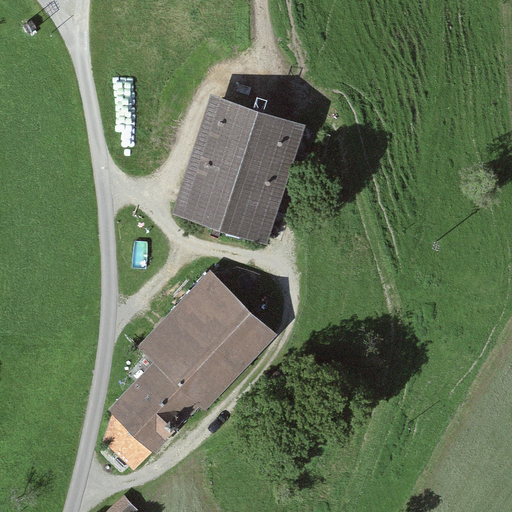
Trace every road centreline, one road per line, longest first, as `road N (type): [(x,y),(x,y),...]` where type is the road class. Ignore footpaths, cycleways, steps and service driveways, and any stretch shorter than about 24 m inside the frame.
road 1 (residential): [(75,511),(107,316),(108,194),(79,11)]
road 2 (track): [(108,194),(162,175),(207,70),(261,45),(259,0)]
